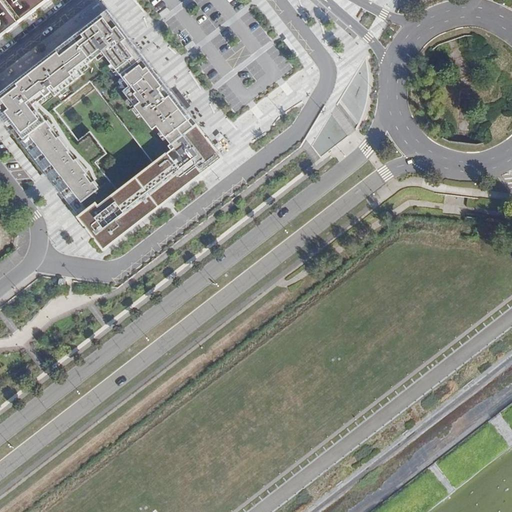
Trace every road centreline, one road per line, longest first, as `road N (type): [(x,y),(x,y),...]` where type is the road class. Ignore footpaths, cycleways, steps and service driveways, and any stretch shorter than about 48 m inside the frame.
road 1 (secondary): [(0,474),(385,173),(436,159)]
road 2 (secondary): [(393,106),(366,150),(0,434)]
road 3 (residential): [(0,173),(38,231),(32,259),(0,287)]
